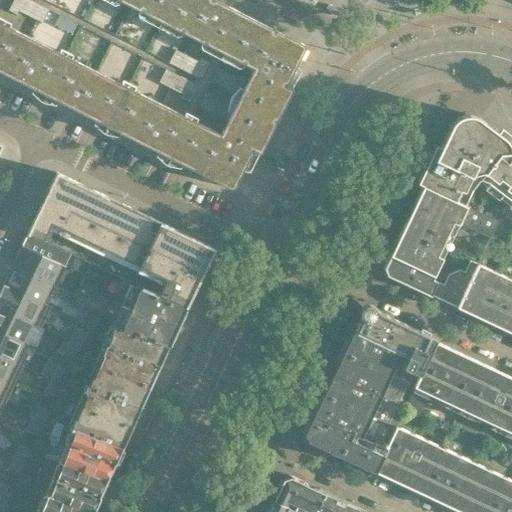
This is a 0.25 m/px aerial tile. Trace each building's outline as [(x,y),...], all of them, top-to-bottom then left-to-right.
[(48,10),(27,0),(13,0),(8,11),(16,15),(18,11),(42,23),(48,10)] [(170,0),(116,0),(160,22),(170,0)] [(203,44),(223,4),(225,0),(224,0),(170,0),(160,22),(203,44)] [(243,64),(263,25),(223,4),(203,44),(243,64)] [(64,55),(58,53),(0,22),(0,72),(44,95),(64,55)] [(252,69),(272,29),(263,25),(243,64),(252,69)] [(285,86),(295,66),(304,48),(303,45),(272,29),(252,69),(253,69),(236,102),(276,122),(292,90),(285,86)] [(202,77),(209,62),(201,58),(199,62),(175,50),(169,63),(198,78),(202,77)] [(107,127),(127,87),(64,55),(44,95),(107,127)] [(195,88),(194,84),(165,70),(159,82),(182,94),(181,98),(188,102),(195,88)] [(210,129),(195,122),(127,87),(107,127),(190,169),(210,129)] [(260,154),(276,122),(236,102),(220,134),(219,134),(199,174),(230,189),(233,188),(252,150),(260,154)] [(496,132),(478,119),(476,117),(473,116),(471,115),(469,115),(466,115),(462,115),(460,116),(459,117),(456,118),(453,120),(451,122),(451,123),(450,125),(439,146),(434,144),(416,182),(421,185),(468,206),(475,190),(470,188),(477,179),(478,179),(488,184),(485,188),(511,208),(511,136),(500,128),(496,132)] [(398,118),(393,129),(402,134),(408,122),(398,118)] [(199,174),(219,134),(210,129),(190,169),(199,174)] [(129,283),(135,285),(185,306),(209,256),(213,248),(205,244),(56,173),(47,191),(38,210),(27,234),(115,276),(129,283)] [(498,221),(468,207),(468,206),(421,185),(405,219),(450,239),(457,224),(490,239),(498,221)] [(432,278),(450,239),(405,219),(383,266),(385,274),(438,299),(445,284),(432,278)] [(40,260),(45,249),(23,239),(17,249),(40,260)] [(47,289),(56,268),(40,260),(17,249),(8,270),(47,289)] [(459,309),(479,264),(471,261),(466,271),(460,268),(450,274),(445,284),(438,299),(459,309)] [(507,332),(511,320),(511,280),(479,264),(459,309),(507,332)] [(0,290),(37,308),(47,289),(8,270),(0,285),(0,290)] [(185,306),(135,285),(129,298),(123,295),(117,308),(175,329),(185,306)] [(0,314),(28,328),(37,308),(0,290),(0,314)] [(427,335),(419,331),(380,312),(378,311),(377,310),(376,309),(375,308),(374,307),(373,306),(372,305),(370,305),(368,304),(367,304),(365,305),(363,306),(361,307),(360,308),(360,309),(359,310),(358,312),(358,314),(358,316),(359,317),(352,330),(418,362),(425,365),(436,342),(435,341),(436,339),(427,335)] [(175,329),(117,308),(110,325),(129,333),(130,331),(168,346),(175,329)] [(80,324),(93,331),(98,320),(99,319),(85,313),(80,324)] [(0,338),(19,347),(28,328),(0,314),(0,338)] [(168,346),(130,331),(129,333),(110,325),(102,345),(158,366),(168,346)] [(418,362),(352,330),(348,340),(346,339),(341,347),(343,348),(409,381),(418,362)] [(75,350),(81,337),(68,331),(62,344),(75,350)] [(0,361),(9,366),(19,347),(0,338),(0,361)] [(461,408),(482,364),(436,342),(425,365),(415,386),(461,408)] [(69,363),(75,350),(62,344),(56,356),(69,363)] [(158,366),(102,345),(93,366),(149,387),(158,366)] [(409,381),(343,348),(341,347),(334,362),(336,363),(333,370),(399,402),(409,381)] [(0,385),(0,386),(9,366),(0,361),(0,385)] [(507,430),(511,418),(511,377),(482,364),(461,408),(507,430)] [(149,387),(93,366),(85,386),(140,407),(149,387)] [(56,389),(63,376),(49,370),(43,383),(56,389)] [(406,406),(399,402),(333,370),(328,381),(326,380),(321,390),(323,391),(396,426),(406,406)] [(50,402),(56,389),(43,383),(37,395),(50,402)] [(140,407),(85,386),(77,406),(131,427),(140,407)] [(396,426),(323,391),(321,390),(314,404),(316,405),(314,411),(358,432),(375,440),(387,446),(396,426)] [(121,449),(131,427),(77,406),(68,426),(70,427),(87,433),(86,435),(121,449)] [(38,428),(44,415),(31,409),(24,422),(38,428)] [(372,446),(356,438),(358,432),(314,411),(304,432),(306,440),(374,472),(387,446),(375,440),(372,446)] [(32,441),(38,428),(24,422),(18,434),(32,441)] [(52,446),(60,425),(52,422),(44,443),(52,446)] [(421,493),(442,448),(396,426),(387,446),(374,472),(421,493)] [(121,449),(86,435),(87,433),(70,427),(63,444),(114,465),(121,449)] [(114,465),(63,444),(55,461),(106,481),(114,465)] [(19,467),(25,454),(12,448),(6,460),(19,467)] [(460,511),(467,511),(488,469),(442,448),(421,493),(460,511)] [(106,481),(55,461),(45,457),(38,473),(99,498),(106,481)] [(0,473),(13,480),(19,467),(6,460),(0,472),(0,473)] [(511,511),(511,481),(488,469),(467,511),(511,511)] [(92,511),(99,498),(38,473),(31,488),(42,492),(41,495),(42,495),(85,511),(92,511)] [(298,511),(308,511),(319,490),(289,476),(282,478),(272,499),(298,511)] [(366,511),(319,490),(308,511),(366,511)] [(85,511),(42,495),(41,495),(39,494),(32,510),(38,511),(85,511)] [(298,511),(272,499),(265,511),(298,511)]
